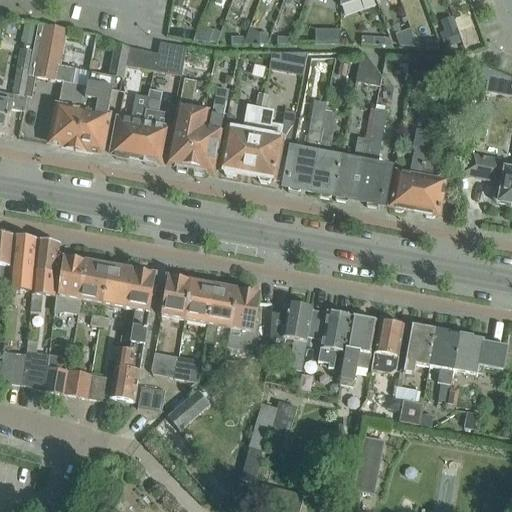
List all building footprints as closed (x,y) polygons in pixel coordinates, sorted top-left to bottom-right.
[(173,0),(172,7),(180,8),(181,0),(173,0)] [(58,67),(65,30),(41,26),(38,25),(33,53),(26,98),(27,98),(32,99),(35,79),(55,83),(58,67)] [(456,29),(439,35),(445,49),(461,44),(456,29)] [(340,31),(319,31),(319,47),(339,47),(340,31)] [(462,35),(466,46),(478,42),(474,31),(462,35)] [(193,41),(194,34),(183,32),(182,39),(193,41)] [(220,34),(213,32),(209,43),(216,45),(220,34)] [(410,32),(397,37),(401,48),(417,48),(410,32)] [(267,35),(259,35),(259,46),(267,46),(267,35)] [(385,48),(385,40),(373,39),(373,47),(385,48)] [(438,51),(439,43),(427,42),(426,50),(438,51)] [(73,62),(78,48),(66,43),(61,58),(73,62)] [(123,82),(126,68),(129,51),(115,45),(109,79),(96,76),(101,50),(94,48),(87,85),(87,88),(75,149),(76,149),(75,152),(99,156),(99,154),(101,154),(108,115),(107,115),(111,94),(120,95),(122,82),(123,82)] [(157,56),(154,74),(181,79),(184,66),(187,50),(165,46),(160,45),(157,56)] [(24,114),(27,98),(26,98),(33,53),(20,50),(12,97),(0,95),(0,135),(3,136),(8,111),(24,114)] [(154,74),(157,56),(129,51),(126,68),(154,74)] [(364,54),(361,54),(355,84),(380,88),(381,80),(364,54)] [(340,65),(338,77),(345,78),(348,66),(340,65)] [(73,70),(58,67),(55,83),(61,84),(49,145),(61,147),(61,149),(73,152),(74,149),(75,149),(87,88),(71,85),(73,70)] [(509,98),(511,83),(511,80),(481,68),(476,72),(487,85),(485,92),(509,98)] [(458,70),(434,89),(442,98),(466,80),(458,70)] [(203,135),(207,111),(204,111),(205,106),(195,105),(199,84),(186,82),(181,106),(180,106),(168,168),(177,170),(176,173),(187,175),(188,172),(191,172),(199,134),(203,135)] [(138,87),(135,97),(149,99),(150,92),(151,89),(138,87)] [(212,176),(220,133),(226,105),(230,106),(232,94),(228,92),(217,90),(212,112),(207,111),(203,135),(199,134),(191,172),(194,173),(193,176),(204,178),(205,175),(212,176)] [(171,117),(159,115),(163,95),(150,92),(149,99),(135,162),(144,164),(144,166),(156,168),(156,166),(161,167),(168,128),(171,117)] [(388,96),(378,94),(375,111),(357,202),(367,204),(366,208),(378,211),(379,206),(383,207),(391,168),(377,165),(387,114),(385,113),(388,96)] [(263,96),(260,110),(261,110),(247,177),(258,179),(258,181),(260,185),(268,186),(271,183),(271,182),(275,182),(279,159),(287,160),(295,114),(284,112),(281,129),(271,127),(274,113),(266,111),(269,98),(263,96)] [(135,162),(149,99),(135,97),(130,121),(118,119),(111,158),(116,158),(115,160),(127,162),(128,161),(135,162)] [(310,193),(326,113),(325,113),(326,105),(314,103),(305,152),(291,149),(284,188),(289,189),(288,194),(300,196),(301,192),(310,193)] [(261,110),(260,110),(247,107),(242,132),(228,129),(220,172),(224,173),(224,174),(226,178),(233,180),(237,176),(237,175),(247,177),(261,110)] [(375,111),(370,110),(365,141),(357,140),(353,161),(341,159),(333,197),(336,198),(335,203),(347,205),(348,200),(357,202),(375,111)] [(333,197),(341,159),(330,156),(337,115),(326,113),(310,193),(319,195),(319,199),(331,202),(331,197),(333,197)] [(414,214),(426,153),(425,154),(414,151),(409,175),(396,172),(389,209),(392,209),(394,213),(401,214),(404,212),(414,214)] [(428,152),(426,153),(414,214),(423,215),(425,219),(433,220),(435,218),(439,219),(446,182),(431,179),(435,162),(428,152)] [(474,155),(459,176),(496,183),(501,161),(474,155)] [(511,207),(511,171),(505,170),(500,190),(498,190),(497,191),(496,192),(495,193),(494,194),(493,195),(493,196),(493,197),(493,198),(493,199),(493,200),(494,201),(494,202),(495,202),(496,203),(497,204),(498,204),(498,205),(499,205),(500,205),(511,207)] [(0,291),(9,293),(13,238),(0,235),(0,291)] [(13,238),(9,293),(32,295),(34,277),(33,277),(36,242),(13,238)] [(32,297),(30,314),(41,315),(43,298),(56,299),(58,279),(61,246),(36,242),(33,277),(34,277),(32,295),(32,297)] [(81,304),(86,266),(83,265),(83,263),(82,261),(75,260),(73,262),(73,263),(62,261),(57,300),(54,317),(60,317),(64,315),(78,318),(81,304)] [(104,308),(109,270),(98,268),(98,266),(97,264),(90,263),(88,264),(87,266),(86,266),(81,304),(104,308)] [(124,312),(131,274),(129,274),(129,272),(127,270),(121,268),(118,270),(118,272),(109,270),(104,308),(124,312)] [(131,271),(131,274),(124,312),(136,314),(133,328),(130,346),(131,346),(130,354),(117,352),(113,381),(110,401),(111,401),(135,405),(139,373),(141,373),(145,348),(150,317),(155,275),(131,271)] [(182,323),(189,285),(186,284),(187,282),(185,281),(179,280),(176,280),(176,282),(166,280),(163,300),(161,319),(182,323)] [(205,328),(212,289),(202,287),(202,285),(200,283),(195,283),(191,283),(191,285),(189,285),(182,323),(205,328)] [(228,332),(235,294),(233,293),(233,290),(231,289),(225,288),(223,289),(223,291),(212,289),(205,328),(228,332)] [(238,294),(235,294),(228,332),(230,333),(227,350),(242,353),(243,346),(258,349),(261,327),(255,326),(259,298),(249,296),(250,294),(248,292),(240,291),(238,293),(238,294)] [(306,349),(312,313),(313,312),(301,310),(299,306),(291,305),(289,308),(288,307),(286,318),(271,315),(269,353),(283,355),(285,342),(293,343),(289,372),(302,374),(306,349)] [(321,342),(326,316),(312,313),(306,349),(312,350),(314,341),(321,342)] [(344,356),(351,319),(326,315),(326,316),(321,342),(317,364),(329,366),(328,370),(334,371),(337,354),(344,356)] [(99,329),(101,320),(92,318),(90,328),(99,329)] [(376,324),(351,319),(344,356),(345,356),(340,381),(339,387),(353,390),(357,370),(368,371),(376,324)] [(110,321),(101,320),(99,329),(108,331),(110,321)] [(378,324),(375,344),(373,357),(374,358),(371,374),(390,377),(396,373),(404,329),(378,324)] [(428,369),(435,334),(411,330),(407,350),(404,365),(405,365),(403,375),(414,377),(416,367),(428,369)] [(453,374),(459,339),(435,334),(428,369),(439,371),(437,385),(441,386),(450,388),(453,374)] [(481,343),(459,339),(453,374),(478,378),(478,376),(482,377),(483,372),(500,376),(504,351),(481,346),(481,343)] [(24,370),(25,357),(3,355),(0,354),(0,358),(0,385),(10,388),(20,389),(24,370)] [(26,354),(25,357),(24,370),(20,389),(42,393),(46,369),(47,369),(49,357),(26,354)] [(178,360),(154,356),(151,374),(153,377),(167,380),(173,381),(178,360)] [(201,364),(178,359),(178,360),(173,381),(197,386),(201,364)] [(65,397),(69,373),(47,369),(46,369),(42,393),(65,397)] [(89,402),(93,378),(69,373),(65,397),(87,402),(89,402)] [(395,400),(403,402),(415,404),(417,393),(401,390),(404,378),(399,377),(395,400)] [(110,401),(113,381),(93,378),(89,402),(110,405),(111,401),(110,401)] [(450,388),(441,386),(438,405),(446,406),(450,389),(450,388)] [(459,391),(450,389),(446,406),(456,408),(459,391)] [(141,390),(139,405),(138,412),(162,415),(165,393),(141,390)] [(171,416),(167,420),(180,434),(208,410),(196,395),(171,416)] [(423,406),(415,404),(403,402),(399,424),(419,428),(423,406)] [(249,450),(241,480),(255,483),(262,454),(265,455),(271,435),(288,440),(297,410),(278,404),(276,411),(261,406),(248,449),(260,453),(249,450)] [(467,414),(464,430),(474,431),(477,416),(467,414)] [(372,495),(382,445),(364,442),(354,492),(372,495)] [(255,509),(265,511),(299,511),(303,499),(261,488),(255,509)]
